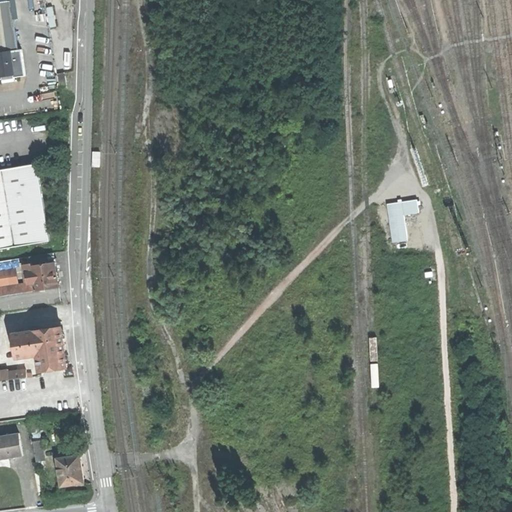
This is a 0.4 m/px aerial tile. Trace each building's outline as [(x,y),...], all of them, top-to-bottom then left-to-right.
[(12,0),(8,0),(0,1),(0,78),(3,78),(2,75),(14,74),(15,76),(26,74),(23,49),(19,49),(12,0)] [(320,22),(320,41),(332,41),(332,22),(320,22)] [(60,86),(69,85),(67,70),(58,71),(60,86)] [(152,114),(157,149),(185,146),(180,110),(152,114)] [(188,166),(185,146),(157,149),(160,170),(188,166)] [(0,169),(0,248),(52,240),(39,163),(0,169)] [(418,200),(388,204),(393,242),(408,240),(405,215),(420,213),(418,200)] [(34,256),(36,265),(58,261),(56,252),(34,256)] [(36,265),(33,265),(34,270),(36,282),(37,290),(62,286),(60,275),(58,261),(36,265)] [(25,272),(28,271),(34,270),(33,265),(33,264),(31,264),(24,265),(25,272)] [(0,284),(21,281),(19,270),(0,273),(0,284)] [(0,296),(37,290),(36,282),(30,282),(0,287),(0,296)] [(59,325),(46,327),(49,351),(40,352),(42,369),(66,365),(70,360),(67,344),(65,329),(59,325)] [(46,327),(17,331),(20,355),(40,352),(49,351),(46,327)] [(2,367),(4,379),(13,378),(12,369),(11,366),(2,367)] [(28,367),(12,369),(13,378),(29,375),(29,370),(28,367)] [(0,458),(5,457),(26,454),(22,431),(0,434),(0,458)] [(33,441),(36,461),(44,460),(41,440),(33,441)] [(57,458),(61,485),(83,482),(81,469),(80,459),(80,455),(57,458)]
